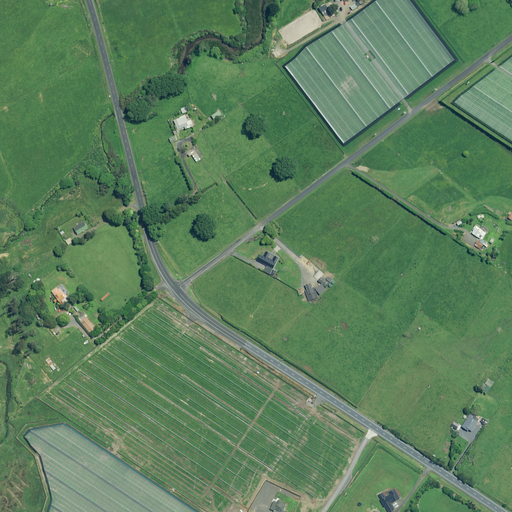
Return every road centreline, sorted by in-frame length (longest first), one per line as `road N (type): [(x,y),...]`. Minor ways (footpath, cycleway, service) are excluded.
road 1 (residential): [(176,289),(511,36)]
road 2 (tertiary): [(176,289),(216,324),(501,511)]
road 3 (tertiary): [(88,0),(151,245),(176,289)]
